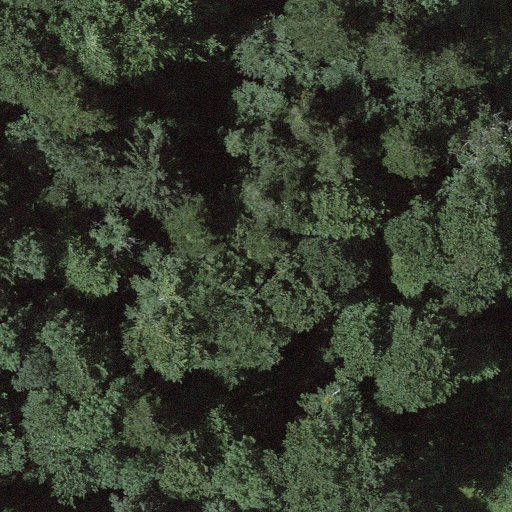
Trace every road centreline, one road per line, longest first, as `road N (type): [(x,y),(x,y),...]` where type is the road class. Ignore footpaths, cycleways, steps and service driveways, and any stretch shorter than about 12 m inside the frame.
road 1 (track): [(294,490),(111,451),(0,473)]
road 2 (track): [(0,86),(248,0)]
